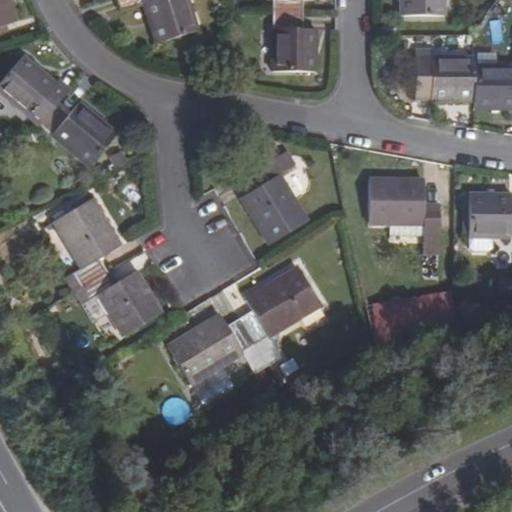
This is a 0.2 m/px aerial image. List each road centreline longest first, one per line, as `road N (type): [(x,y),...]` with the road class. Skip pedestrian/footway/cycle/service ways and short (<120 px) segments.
road 1 (residential): [(351,128),(178,100)]
road 2 (residential): [(178,100),(99,65),(46,0)]
road 3 (residential): [(511,156),(351,128)]
road 4 (residential): [(178,100),(177,216),(194,254)]
road 5 (unclassified): [(377,511),(511,444)]
road 6 (residential): [(354,0),(351,128)]
